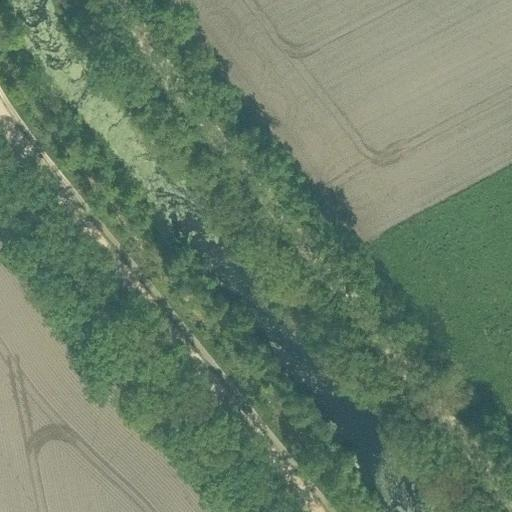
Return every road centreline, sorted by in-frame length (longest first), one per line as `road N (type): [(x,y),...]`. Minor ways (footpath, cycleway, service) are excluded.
road 1 (track): [(121,0),(182,94),(511,503)]
road 2 (track): [(0,122),(313,511)]
